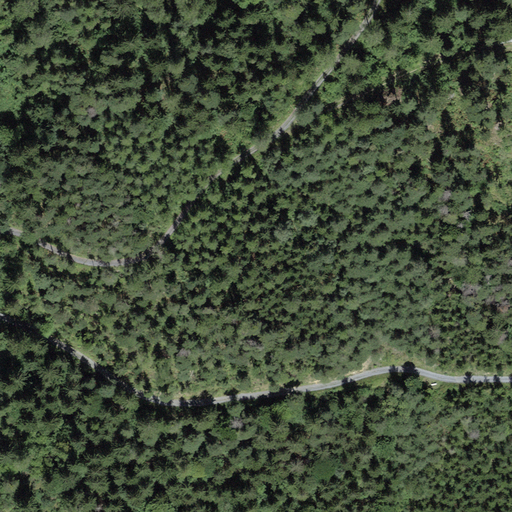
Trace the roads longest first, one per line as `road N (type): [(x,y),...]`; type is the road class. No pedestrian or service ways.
road 1 (track): [(511,380),(456,381),(394,369),(325,386),(171,404),(0,316)]
road 2 (track): [(0,231),(79,261),(144,259),(223,167),(286,124),(376,0)]
road 3 (track): [(286,124),(420,65),(511,45)]
